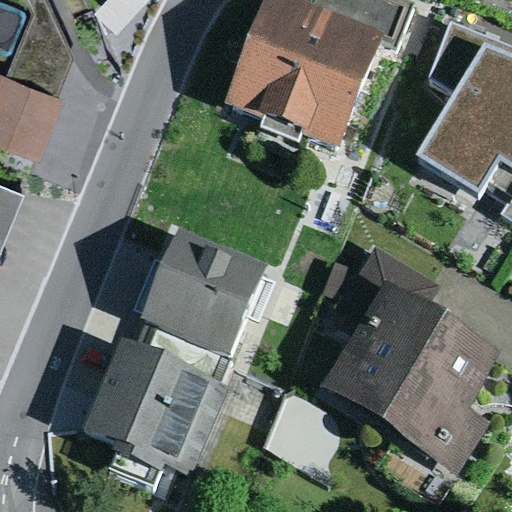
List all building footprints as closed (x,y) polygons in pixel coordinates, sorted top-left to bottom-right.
[(48,0),(27,0),(34,13),(7,78),(60,98),(76,58),(48,0)] [(150,0),(108,0),(95,14),(118,36),(150,0)] [(307,0),(302,14),(271,2),(226,120),(341,164),(383,54),(397,59),(415,12),(382,0),(307,0)] [(511,54),(450,30),(428,89),(457,105),(416,176),(481,214),(489,200),(507,212),(500,223),(511,230),(511,54)] [(7,78),(0,75),(0,74),(0,147),(41,164),(66,101),(60,98),(7,78)] [(0,259),(27,196),(0,184),(0,259)] [(272,282),(179,244),(143,334),(158,340),(146,369),(225,401),(272,282)] [(501,372),(424,326),(442,296),(375,256),(335,323),(361,339),(321,406),(393,449),(376,478),(433,511),(442,511),(491,432),(472,420),(501,372)] [(225,401),(146,369),(121,359),(83,449),(116,463),(112,472),(162,491),(165,482),(192,493),(229,402),(225,401)]
